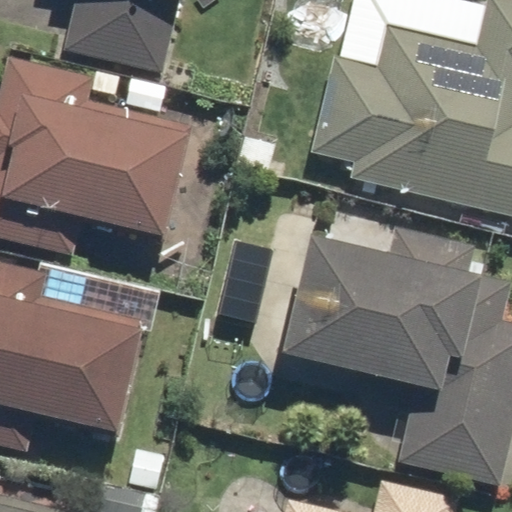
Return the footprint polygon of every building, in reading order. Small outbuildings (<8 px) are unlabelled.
[(66,0),(53,60),(155,83),(173,0),(66,0)] [(340,186),(511,227),(511,5),(489,0),(478,0),(466,53),(347,25),(337,66),(324,63),(300,160),(343,170),(340,186)] [(83,83),(0,62),(0,248),(62,264),(70,234),(152,254),(182,132),(78,106),(83,83)] [(385,471),(490,495),(511,401),(511,330),(493,326),(502,288),(463,278),(469,251),(384,231),(377,259),(292,239),(261,368),(401,401),(385,471)] [(35,281),(0,272),(0,456),(17,461),(25,429),(106,449),(136,328),(30,301),(35,281)] [(451,511),(454,505),(373,486),(366,511),(314,511),(277,503),(274,511),(451,511)] [(0,511),(46,511),(0,501),(0,511)]
